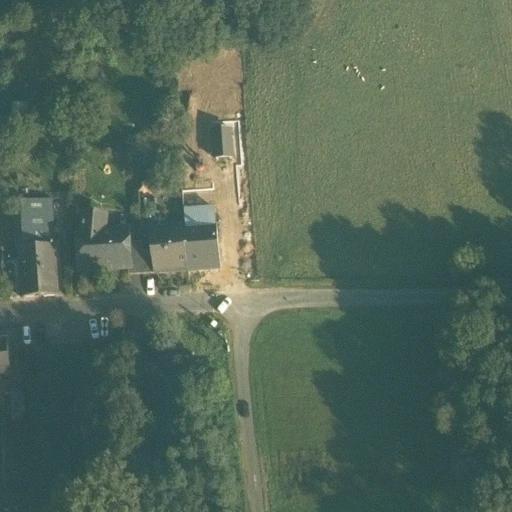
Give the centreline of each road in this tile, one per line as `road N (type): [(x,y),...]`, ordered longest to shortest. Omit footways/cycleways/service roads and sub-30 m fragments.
road 1 (residential): [(511,290),(236,302)]
road 2 (residential): [(236,302),(0,316)]
road 3 (residential): [(255,511),(236,302)]
